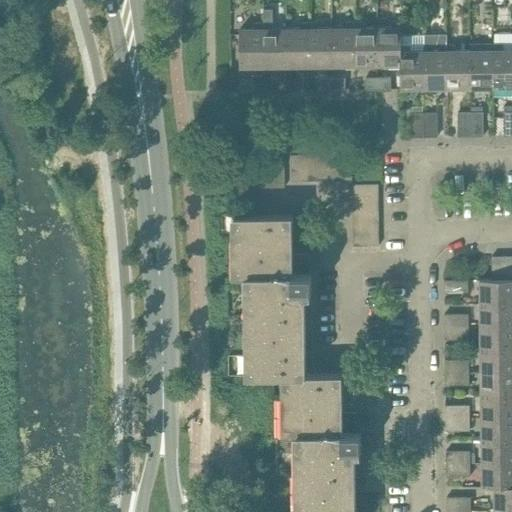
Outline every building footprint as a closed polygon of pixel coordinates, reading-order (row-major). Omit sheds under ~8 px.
[(264,66),(287,66),(286,28),(272,28),(272,8),(263,8),(263,22),(264,66)] [(401,35),(401,20),(391,21),(391,27),(378,27),(378,65),(400,65),(401,65),(401,44),(401,35)] [(287,66),(309,66),(309,21),(300,21),(300,27),(286,28),(287,66)] [(309,66),(332,65),(332,27),(318,27),(318,21),(309,21),(309,66)] [(332,65),(355,65),(355,21),(346,21),(346,27),(332,27),(332,65)] [(378,65),(378,27),(364,27),(363,21),(355,21),(355,65),(378,65)] [(264,66),(263,22),(254,22),(255,28),(240,28),(240,66),(264,66)] [(447,88),(447,44),(447,34),(424,34),(424,35),(424,89),(447,88)] [(401,35),(401,44),(401,65),(400,65),(400,89),(424,89),(424,35),(401,35)] [(447,88),(470,88),(469,50),(455,50),(455,44),(447,44),(447,88)] [(492,44),(469,44),(469,50),(470,88),(493,88),(492,44)] [(501,44),(492,44),(493,88),(511,87),(511,49),(501,49),(501,44)] [(345,77),(332,78),(333,90),(345,89),(345,77)] [(365,89),(378,89),(378,77),(365,77),(365,89)] [(378,89),(391,89),(390,77),(378,77),(378,89)] [(274,90),(287,90),(287,78),(274,78),(274,90)] [(287,90),(299,90),(299,78),(287,78),(287,90)] [(320,90),(333,90),(332,78),(319,78),(320,90)] [(240,91),(253,91),(253,79),(240,79),(240,91)] [(504,136),(511,135),(511,111),(503,112),(504,136)] [(458,136),(470,136),(470,112),(458,112),(458,136)] [(483,112),(470,112),(470,136),(483,136),(483,112)] [(412,137),(425,137),(424,113),(412,113),(412,137)] [(425,137),(437,136),(437,113),(424,113),(425,137)] [(315,154),(302,155),(303,180),(315,180),(315,154)] [(327,154),(315,154),(315,180),(327,180),(327,154)] [(339,154),(327,154),(327,180),(340,180),(339,154)] [(352,154),(339,154),(340,180),(352,180),(352,154)] [(303,180),(302,155),(290,155),(290,181),(303,180)] [(247,187),(259,187),(259,161),(246,161),(247,187)] [(272,187),(271,161),(259,161),(259,187),(272,187)] [(284,187),(284,161),(271,161),(272,187),(284,187)] [(378,196),(378,184),(352,184),(352,196),(378,196)] [(352,196),(352,209),(378,208),(378,196),(352,196)] [(353,221),(379,221),(378,208),(352,209),(353,221)] [(244,215),(234,215),(235,276),(247,276),(248,376),(284,376),(285,435),(297,435),(298,511),(356,511),(356,493),(355,454),(361,454),(361,445),(361,432),(358,432),(357,413),(343,413),(342,396),(342,373),(313,374),(306,374),(306,353),(306,296),(311,296),(311,273),(308,273),(308,268),(308,254),(293,254),(292,237),(292,214),(244,215)] [(353,221),(353,233),(379,233),(379,221),(353,221)] [(353,246),(361,246),(379,245),(379,233),(353,233),(353,246)] [(504,256),(491,256),(492,279),(504,279),(504,256)] [(480,280),(480,303),(511,302),(511,279),(504,279),(492,279),(480,280)] [(468,293),(468,280),(444,280),(444,293),(468,293)] [(511,302),(480,303),(480,326),(511,325),(511,302)] [(444,327),(468,326),(468,314),(444,314),(444,327)] [(511,325),(480,326),(481,349),(511,348),(511,325)] [(444,327),(444,339),(468,339),(468,326),(444,327)] [(481,372),(511,371),(511,348),(481,349),(481,372)] [(445,372),(469,372),(469,359),(445,360),(445,372)] [(481,395),(511,394),(511,371),(481,372),(481,395)] [(469,385),(469,372),(445,372),(445,385),(469,385)] [(511,394),(481,395),(482,418),(511,417),(511,394)] [(445,418),(469,418),(469,405),(445,405),(445,418)] [(482,441),(511,440),(511,417),(482,418),(482,441)] [(469,430),(469,418),(445,418),(445,430),(469,430)] [(511,440),(482,441),(482,464),(511,463),(511,440)] [(446,463),(470,463),(469,450),(445,451),(446,463)] [(470,476),(470,464),(470,463),(446,463),(446,476),(470,476)] [(511,463),(482,464),(483,487),(495,486),(511,485),(511,463)] [(511,485),(495,486),(495,509),(511,509),(511,485)] [(446,497),(446,510),(470,509),(470,497),(446,497)]
